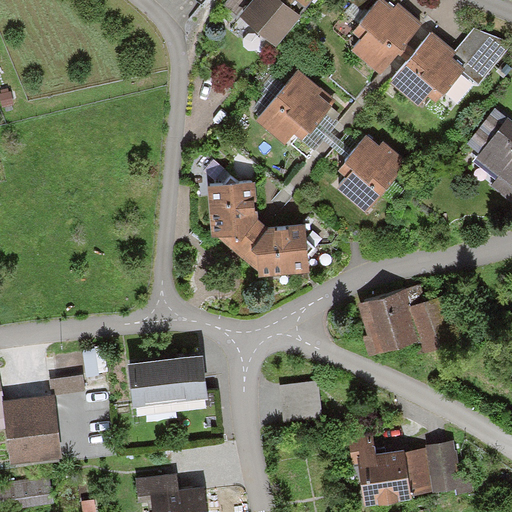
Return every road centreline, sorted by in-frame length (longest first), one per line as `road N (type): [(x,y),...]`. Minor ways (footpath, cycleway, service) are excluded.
road 1 (residential): [(138,0),(174,39),(163,317)]
road 2 (residential): [(511,451),(266,326)]
road 3 (residential): [(266,326),(365,273),(511,247)]
road 4 (residential): [(260,511),(245,364),(250,341),(266,326)]
road 5 (residential): [(0,339),(163,317)]
